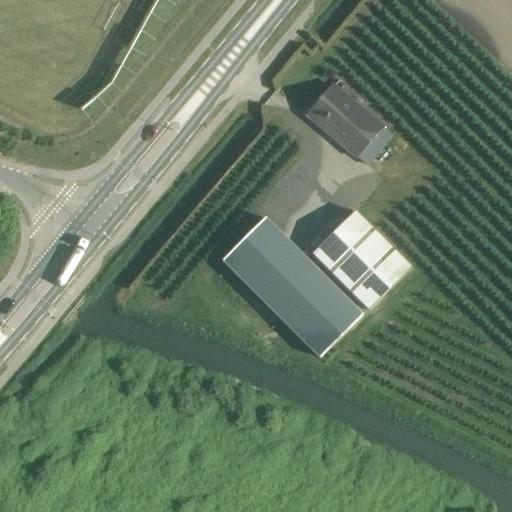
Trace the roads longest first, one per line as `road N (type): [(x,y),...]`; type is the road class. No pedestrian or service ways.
road 1 (secondary): [(84,236),(278,0)]
road 2 (secondary): [(0,337),(84,236)]
